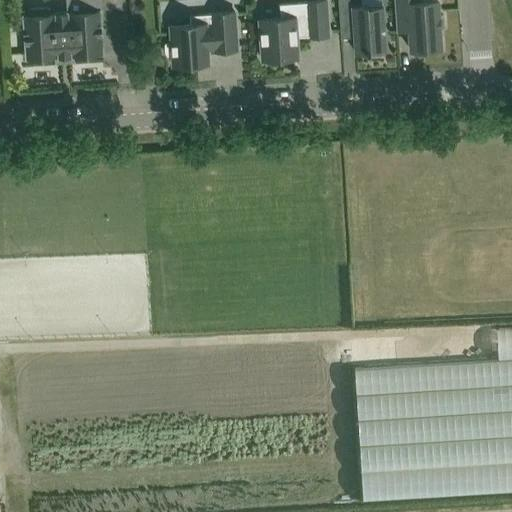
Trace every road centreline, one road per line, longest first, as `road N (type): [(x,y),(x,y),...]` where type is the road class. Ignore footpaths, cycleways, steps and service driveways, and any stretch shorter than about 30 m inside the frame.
road 1 (unknown): [(0,352),(511,323)]
road 2 (tertiary): [(0,130),(481,91)]
